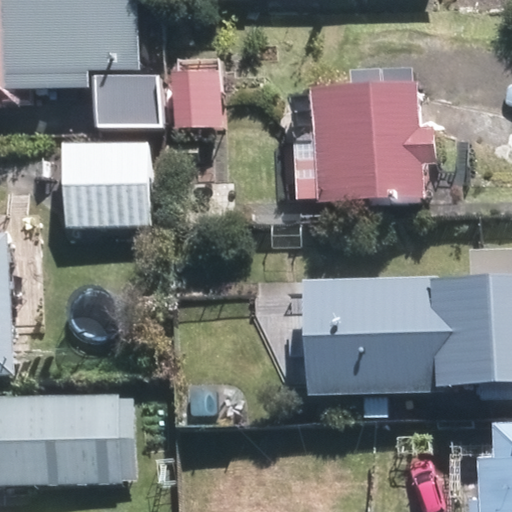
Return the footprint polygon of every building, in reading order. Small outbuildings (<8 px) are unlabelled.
[(0,0),(0,101),(44,100),(44,86),(113,84),(113,68),(162,67),(159,0),(0,0)] [(239,67),(194,67),(193,125),(239,125),(239,67)] [(449,123),(449,82),(335,83),(336,201),(447,200),(446,162),(464,162),(464,123),(449,123)] [(79,223),(161,227),(170,180),(163,141),(79,139),(81,174),(79,223)] [(239,182),(184,180),(183,222),(237,224),(239,182)] [(0,372),(33,372),(31,235),(0,235),(0,372)] [(465,269),(325,272),(328,392),(453,389),(466,379),(511,377),(511,245),(492,246),(493,272),(465,273),(465,269)] [(131,401),(0,405),(0,495),(121,489),(120,483),(135,483),(131,401)] [(511,511),(511,455),(499,456),(500,511),(511,511)]
